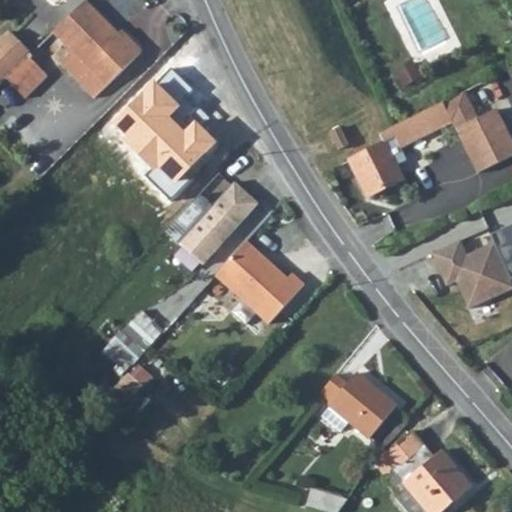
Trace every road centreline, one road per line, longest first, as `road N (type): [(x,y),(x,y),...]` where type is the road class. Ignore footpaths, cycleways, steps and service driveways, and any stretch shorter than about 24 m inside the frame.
road 1 (residential): [(202,0),(275,144),(362,274)]
road 2 (residential): [(362,274),(511,449)]
road 3 (residential): [(362,274),(478,222)]
